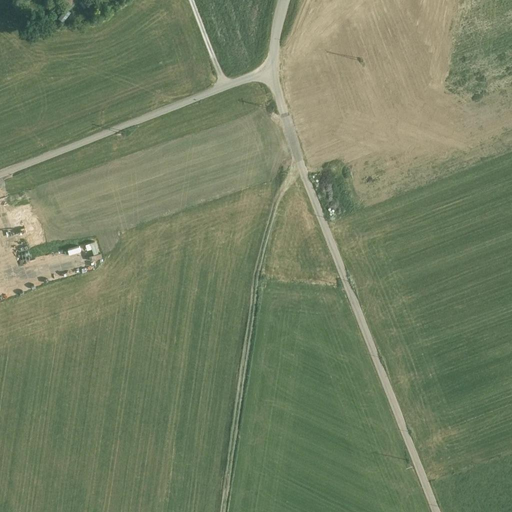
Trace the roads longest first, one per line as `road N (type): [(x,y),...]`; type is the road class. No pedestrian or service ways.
road 1 (unclassified): [(270,74),(436,511)]
road 2 (unclassified): [(0,175),(270,74)]
